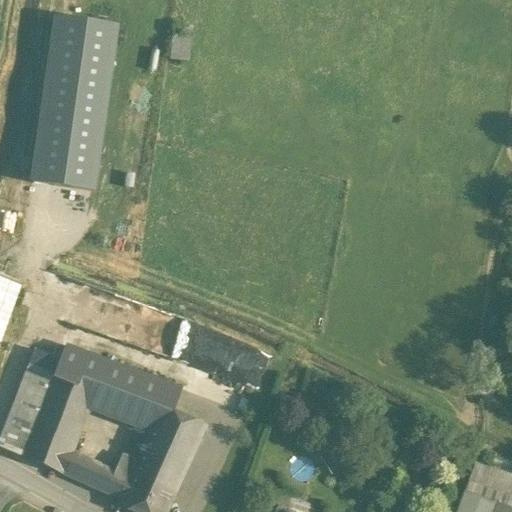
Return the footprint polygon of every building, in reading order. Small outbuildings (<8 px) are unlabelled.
[(171,26),(168,61),(185,62),(188,27),(171,26)] [(0,280),(0,342),(20,287),(19,287),(0,280)] [(58,366),(52,381),(93,398),(88,411),(150,434),(151,434),(162,408),(168,411),(177,389),(64,350),(58,366)] [(0,446),(23,457),(52,381),(58,366),(33,358),(0,438),(0,446)] [(52,381),(23,457),(93,488),(101,468),(71,454),(88,411),(93,398),(52,381)] [(132,476),(175,494),(205,427),(168,411),(162,408),(151,434),(150,434),(136,465),(137,465),(132,476)] [(121,459),(114,474),(129,480),(130,480),(132,476),(137,465),(136,465),(121,459)] [(509,507),(511,507),(511,477),(477,466),(459,511),(496,511),(499,504),(508,508),(509,507)] [(101,468),(93,488),(106,494),(114,474),(101,468)] [(114,474),(106,494),(121,501),(129,480),(114,474)] [(166,511),(175,494),(132,476),(130,480),(129,480),(121,501),(118,506),(131,511),(166,511)]
